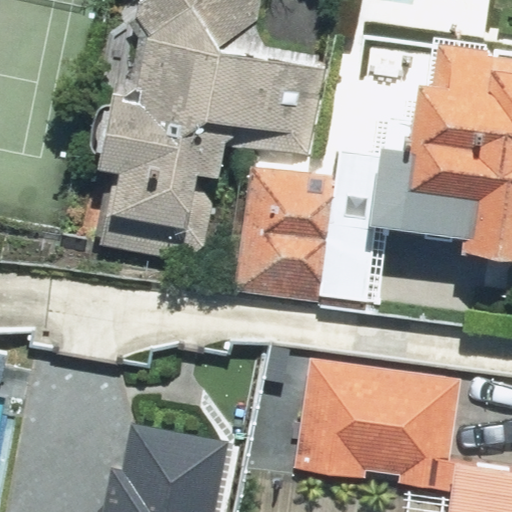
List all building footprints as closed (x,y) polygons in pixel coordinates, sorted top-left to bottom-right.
[(280,103),(294,36),(126,0),(121,0),(80,195),(169,214),(196,85),(280,103)] [(511,32),(444,31),(441,130),(389,128),(386,216),(511,219),(511,32)] [(344,171),(259,162),(246,284),(331,294),(344,171)] [(318,349),(305,458),(459,475),(471,366),(318,349)] [(113,511),(223,511),(237,427),(130,410),(113,511)] [(511,511),(511,427),(480,424),(471,511),(511,511)]
